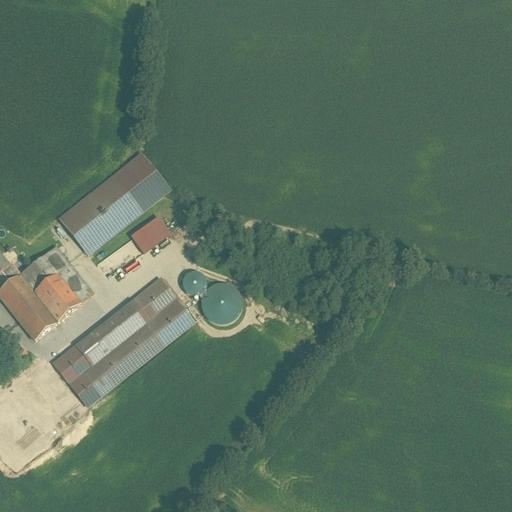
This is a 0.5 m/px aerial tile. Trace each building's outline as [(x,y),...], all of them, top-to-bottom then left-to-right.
[(114,180),(61,223),(89,258),(143,215),(114,180)] [(0,292),(1,294),(24,276),(2,250),(0,250),(0,292)] [(57,251),(24,276),(1,294),(0,295),(0,298),(35,344),(94,298),(57,251)] [(91,369),(82,376),(101,399),(195,325),(161,283),(76,350),(91,369)] [(205,297),(204,300),(203,304),(202,307),(203,311),(203,314),(205,317),(207,320),(209,323),(212,325),(215,327),(219,327),(222,328),(226,328),(229,327),(233,325),(235,323),(238,321),(240,318),(242,315),(243,311),(243,308),(243,304),(242,301),(240,298),(238,295),(236,292),(233,290),(230,289),(227,288),(223,287),(219,287),(216,288),(213,290),(210,292),(207,294),(205,297)]
